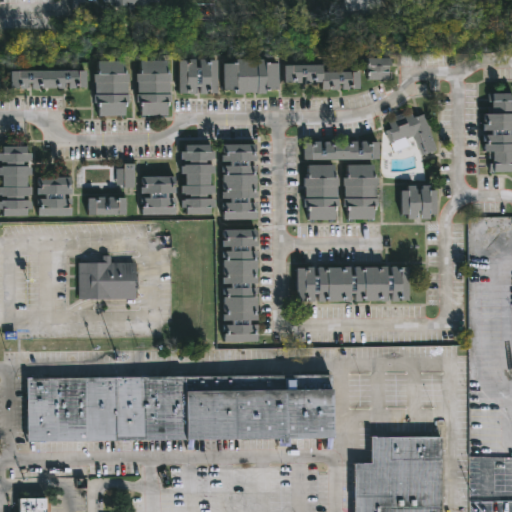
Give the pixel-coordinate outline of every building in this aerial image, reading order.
[(154,0),(154,2),(143,2),(143,6),(132,6),(132,2),(130,2),(130,10),(125,10),(125,2),(122,2),(122,6),(119,7),(112,7),(112,3),(100,3),(100,0),(154,0)] [(388,66),(388,72),(393,72),(393,80),(367,80),(368,58),(392,59),(392,66),(388,66)] [(217,60),(217,94),(200,94),(200,88),(196,88),(196,94),(178,95),(178,61),(196,61),(196,68),(199,68),(199,60),(217,60)] [(268,60),(268,64),(278,64),(279,90),(266,90),(266,94),(245,93),(245,95),(236,95),(235,91),(224,91),(223,64),(236,64),(236,60),(268,60)] [(124,62),(124,74),(127,74),(129,103),(123,103),(123,117),(98,117),(98,105),(94,105),(94,95),(95,95),(94,74),(98,74),(98,61),(124,62)] [(167,61),(167,73),(170,73),(171,103),(166,103),(166,115),(140,115),(140,105),(137,105),(137,74),(140,74),(140,61),(167,61)] [(323,65),(323,73),(361,72),(361,90),(344,90),(344,84),(339,84),(339,90),(322,90),(322,83),(307,83),(307,77),(302,77),(302,83),(285,83),(285,66),(323,65)] [(88,71),(89,89),(69,89),(69,83),(66,83),(66,89),(32,89),(32,83),(28,83),(28,89),(12,89),(12,72),(88,71)] [(511,94),(511,173),(491,173),(491,153),(485,153),(485,136),(493,136),(493,132),(485,132),(485,114),(494,114),(494,94),(511,94)] [(402,111),(404,117),(415,113),(417,117),(424,114),(437,149),(426,153),(425,151),(421,152),(414,136),(406,139),(409,146),(394,152),(386,129),(391,128),(388,122),(396,119),(394,114),(402,111)] [(376,142),(376,159),(300,160),(300,143),(318,143),(318,149),(321,149),(321,142),(354,142),(355,148),(359,148),(358,142),(376,142)] [(252,153),(252,155),(257,155),(257,162),(248,162),(248,167),(256,167),(256,173),(255,173),(255,175),(256,175),(256,190),(255,190),(255,193),(257,193),(257,199),(249,199),(249,204),(256,204),(256,210),(255,210),(256,221),(222,221),(222,203),(230,203),(230,199),(223,199),(223,167),(229,167),(229,162),(222,162),(223,145),(255,145),(255,153),(252,153)] [(26,146),(26,153),(32,153),(32,161),(23,162),(23,166),(32,168),(32,175),(27,175),(27,187),(32,187),(32,195),(23,196),(23,201),(32,202),(32,209),(26,209),(26,217),(3,217),(3,210),(0,210),(0,201),(6,200),(6,196),(0,195),(0,188),(2,188),(2,176),(0,176),(0,168),(1,168),(1,166),(6,166),(6,162),(0,161),(0,153),(3,153),(3,146),(26,146)] [(211,146),(210,152),(215,152),(215,160),(207,161),(207,165),(215,166),(215,174),(210,174),(210,186),(216,186),(216,194),(208,196),(208,200),(216,201),(216,208),(211,208),(211,215),(187,215),(187,209),(183,209),(183,201),(191,200),(191,196),(183,194),(183,187),(187,187),(187,175),(183,175),(183,167),(190,165),(190,162),(182,160),(182,152),(186,152),(186,146),(211,146)] [(134,176),(134,179),(136,179),(136,190),(123,190),(123,186),(117,186),(118,170),(123,170),(123,164),(135,164),(135,176),(134,176)] [(374,165),(374,178),(379,178),(379,186),(377,186),(379,207),(375,207),(375,220),(349,220),(349,211),(344,211),(344,179),(348,179),(348,166),(374,165)] [(334,167),(334,180),(339,180),(338,200),(339,200),(339,208),(334,208),(334,222),(308,222),(308,209),(304,209),(304,201),(306,201),(306,188),(304,188),(304,180),(308,180),(308,167),(334,167)] [(172,185),(172,187),(174,187),(174,194),(167,194),(167,198),(175,198),(175,204),(172,204),(172,207),(173,207),(174,215),(141,215),(141,199),(148,199),(148,194),(141,194),(141,177),(174,177),(174,185),(172,185)] [(65,195),(65,200),(72,200),(73,217),(38,217),(38,200),(46,200),(46,196),(37,196),(37,179),(72,179),(72,196),(65,195)] [(431,186),(431,191),(438,191),(437,215),(431,215),(431,219),(421,219),(421,212),(418,212),(418,219),(408,219),(408,215),(401,215),(402,191),(408,191),(408,186),(416,186),(416,189),(417,189),(417,194),(421,194),(421,189),(422,189),(422,186),(431,186)] [(118,199),(128,200),(129,217),(89,218),(89,200),(106,199),(106,205),(110,205),(110,199),(118,199)] [(255,239),(255,241),(257,241),(257,248),(250,248),(250,253),(257,253),(257,259),(256,259),(256,279),(258,279),(258,285),(251,285),(251,289),(257,289),(256,298),(258,298),(258,313),(255,313),(255,315),(258,315),(258,322),(250,322),(250,326),(258,326),(258,344),(223,344),(224,326),(232,326),(232,322),(224,322),(224,289),(231,289),(231,285),(224,285),(224,252),(231,252),(231,248),(223,248),(223,231),(256,231),(256,239),(255,239)] [(111,257),(112,263),(135,263),(135,271),(138,272),(138,289),(136,289),(136,298),(79,299),(78,263),(103,262),(103,256),(111,256),(111,257)] [(410,266),(411,299),(393,299),(393,292),(389,293),(389,300),(356,300),(356,293),(352,293),(352,301),(319,301),(319,293),(315,293),(315,301),(298,301),(298,266),(306,266),(306,269),(308,269),(308,267),(314,266),(315,275),(319,275),(319,266),(352,266),(352,275),(356,275),(356,266),(389,266),(389,274),(393,274),(393,266),(410,266)] [(335,437),(28,442),(27,377),(334,373),(335,437)] [(355,511),(355,462),(372,462),(372,436),(444,435),(444,511),(355,511)] [(19,511),(19,498),(46,498),(46,511),(19,511)]
